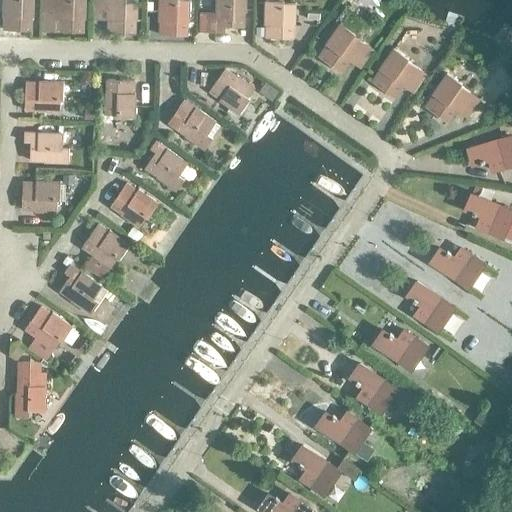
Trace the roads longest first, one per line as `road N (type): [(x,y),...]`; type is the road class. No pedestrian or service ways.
road 1 (residential): [(149,511),(395,154),(248,54),(7,46)]
road 2 (residential): [(4,324),(7,46)]
road 3 (residential): [(104,190),(4,324)]
